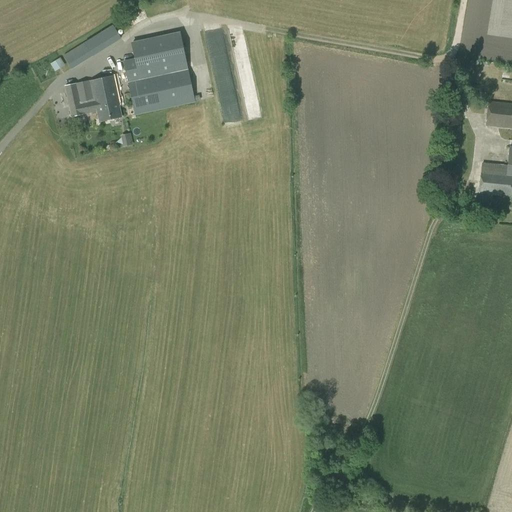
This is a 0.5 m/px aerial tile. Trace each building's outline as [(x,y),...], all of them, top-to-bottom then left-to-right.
[(113,25),(98,34),(106,48),(107,48),(121,39),(113,25)] [(188,70),(188,68),(180,33),(131,44),(135,59),(122,61),(126,78),(128,83),(188,70)] [(72,69),(92,57),(84,43),(63,55),(72,69)] [(65,66),(60,58),(50,64),(55,72),(65,66)] [(195,102),(188,70),(128,84),(135,116),(195,102)] [(115,76),(91,81),(65,87),(71,117),(97,112),(99,123),(122,118),(119,105),(121,105),(115,76)] [(511,129),(511,104),(488,102),(485,126),(511,129)] [(459,143),(462,110),(446,109),(443,141),(459,143)] [(131,133),(120,135),(122,146),(132,144),(131,133)] [(511,146),(509,146),(506,177),(481,174),(477,206),(492,207),(493,196),(511,197),(511,146)]
